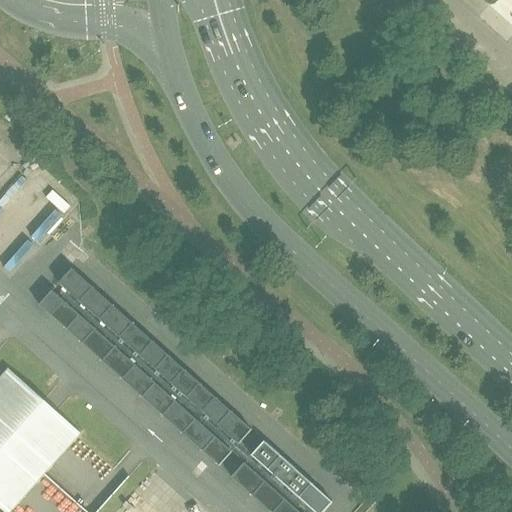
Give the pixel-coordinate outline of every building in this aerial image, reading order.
[(0,152),(0,169),(9,162),(0,152)] [(0,189),(38,225),(58,204),(39,186),(40,184),(31,175),(22,184),(13,175),(0,188),(0,189)] [(9,241),(26,217),(17,210),(0,234),(9,241)] [(59,284),(239,444),(252,430),(72,269),(59,284)] [(219,466),(232,452),(52,291),(39,306),(219,466)] [(5,373),(0,378),(0,508),(4,511),(11,511),(78,437),(80,435),(55,412),(41,399),(8,370),(5,373)] [(314,511),(324,511),(333,503),(264,441),(251,456),(314,511)] [(232,478),(270,511),(299,511),(245,463),(232,478)] [(122,497),(139,484),(133,476),(116,489),(122,497)] [(169,500),(156,511),(178,511),(179,511),(169,500)]
